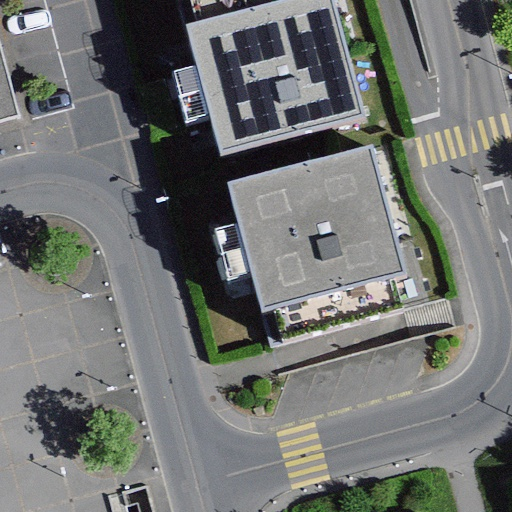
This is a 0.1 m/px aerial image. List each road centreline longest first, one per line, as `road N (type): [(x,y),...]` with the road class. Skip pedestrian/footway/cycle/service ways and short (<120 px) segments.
road 1 (residential): [(445,0),(463,60),(465,147),(506,356)]
road 2 (residential): [(506,356),(479,396),(189,489)]
road 3 (residential): [(189,489),(129,241),(102,202),(55,193)]
road 4 (residential): [(55,193),(7,0)]
